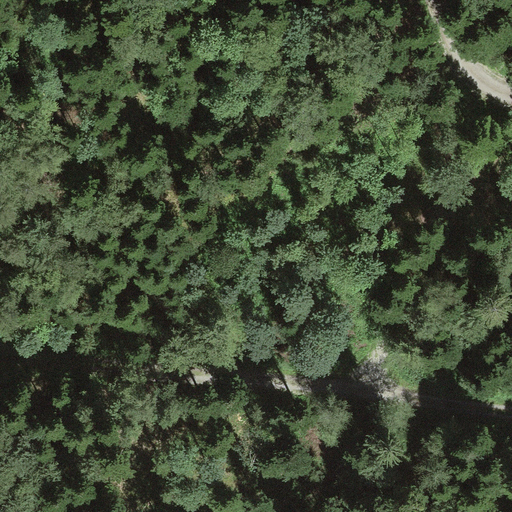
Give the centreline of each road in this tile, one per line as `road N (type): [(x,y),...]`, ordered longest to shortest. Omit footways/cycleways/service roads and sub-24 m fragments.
road 1 (track): [(511,401),(0,353)]
road 2 (track): [(511,102),(464,64),(431,0)]
